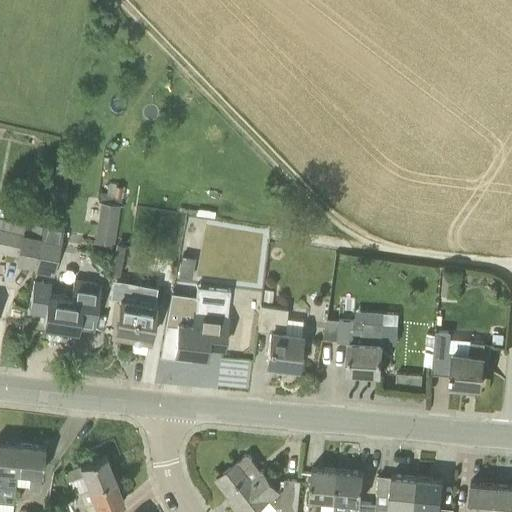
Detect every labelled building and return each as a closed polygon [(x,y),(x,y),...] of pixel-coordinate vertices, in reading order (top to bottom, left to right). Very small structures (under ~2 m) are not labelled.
[(58,154),(54,171),(64,173),(67,156),(58,154)] [(121,184),(115,183),(113,194),(120,195),(121,184)] [(95,242),(114,244),(119,205),(99,203),(95,242)] [(39,236),(42,224),(31,222),(29,233),(39,236)] [(41,237),(37,253),(54,257),(60,227),(44,224),(41,237)] [(0,251),(15,255),(20,233),(0,228),(0,251)] [(41,237),(20,233),(15,255),(13,263),(34,267),(37,253),(41,237)] [(195,256),(181,254),(178,275),(191,277),(195,256)] [(442,270),(441,294),(458,295),(459,271),(442,270)] [(34,280),(30,307),(45,309),(43,324),(76,328),(78,318),(94,320),(96,307),(95,306),(97,294),(72,290),(71,297),(48,293),(50,282),(34,280)] [(273,289),(263,288),(262,300),(272,301),(273,289)] [(165,323),(177,324),(174,350),(206,354),(207,343),(223,344),(227,312),(195,308),(197,294),(171,291),(165,323)] [(118,334),(148,339),(154,301),(120,297),(117,314),(121,314),(118,334)] [(353,326),(353,320),(354,300),(339,298),(338,319),(339,319),(338,340),(350,341),(348,370),(379,372),(381,342),(361,341),(362,327),(353,326)] [(259,315),(257,328),(270,330),(266,361),(297,365),(301,332),(284,330),(287,306),(260,303),(259,315)] [(454,350),(448,350),(449,330),(434,328),(430,371),(451,373),(451,382),(480,385),(485,341),(471,340),(469,352),(454,350)] [(503,342),(503,333),(493,332),(492,341),(503,342)] [(422,373),(409,372),(409,385),(422,386),(422,373)] [(0,501),(12,502),(15,486),(15,484),(16,470),(19,442),(0,440),(0,501)] [(44,445),(19,442),(16,470),(15,484),(29,485),(28,487),(39,488),(41,472),(44,445)] [(68,480),(73,493),(89,487),(114,477),(105,453),(80,463),(80,464),(64,470),(68,480)] [(282,505),(281,511),(297,511),(301,479),(285,478),(284,490),(278,490),(262,470),(261,471),(256,465),(257,465),(249,455),(245,454),(217,476),(233,495),(234,494),(239,500),(234,503),(240,511),(271,511),(276,508),(273,505),(275,505),(282,505)] [(320,511),(322,497),(334,498),(335,498),(338,468),(312,466),(309,496),(310,496),(308,511),(320,511)] [(335,498),(334,498),(332,511),(358,511),(360,501),(361,501),(364,471),(338,468),(335,498)] [(375,502),(374,511),(413,511),(417,476),(392,473),(389,503),(375,502)] [(443,478),(417,476),(413,511),(452,511),(453,509),(440,507),(443,478)] [(89,487),(73,493),(77,506),(78,506),(80,511),(92,511),(98,510),(123,500),(114,477),(89,487)] [(493,511),(496,483),(471,481),(468,511),(469,511),(468,511),(493,511)] [(511,511),(511,484),(496,483),(493,511),(511,511)]
